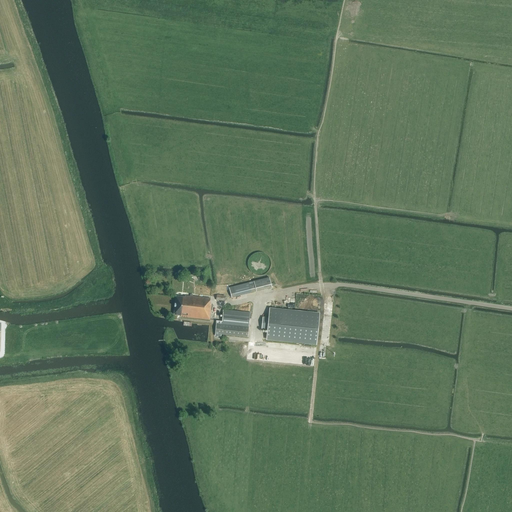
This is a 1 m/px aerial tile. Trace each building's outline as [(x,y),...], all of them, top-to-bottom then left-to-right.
[(269,269),(270,267),(270,265),(271,263),(270,261),(269,259),(268,257),(267,255),(265,254),(263,253),(261,253),(258,253),(256,253),(254,254),(252,255),(251,256),(249,258),(249,260),(248,262),(248,265),(248,267),(249,269),(250,271),(252,272),(254,274),(256,274),(258,275),(260,275),(262,275),(264,274),(266,273),(268,271),(269,269)] [(249,283),(251,293),(271,287),(269,278),(249,283)] [(233,287),(229,288),(231,298),(236,296),(251,293),(249,283),(233,287)] [(190,296),(185,296),(185,297),(176,296),(174,314),(181,315),(180,317),(209,320),(210,316),(211,304),(210,304),(210,298),(192,296),(190,296)] [(266,339),(316,344),(319,314),(269,309),(268,318),(262,317),(261,329),(267,330),(266,339)] [(247,337),(250,312),(223,310),(222,322),(216,321),(215,335),(221,336),(221,335),(247,337)]
